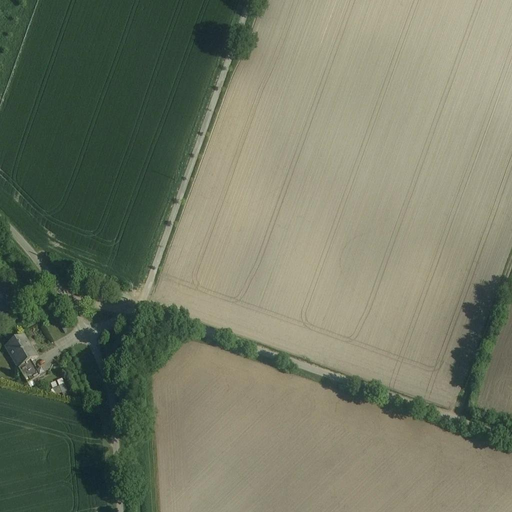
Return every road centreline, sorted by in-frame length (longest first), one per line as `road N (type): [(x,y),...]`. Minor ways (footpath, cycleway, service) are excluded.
road 1 (unclassified): [(139,308),(511,440)]
road 2 (unclassified): [(139,308),(249,0)]
road 3 (unclassified): [(86,333),(109,390),(120,511)]
road 4 (track): [(511,246),(456,420)]
